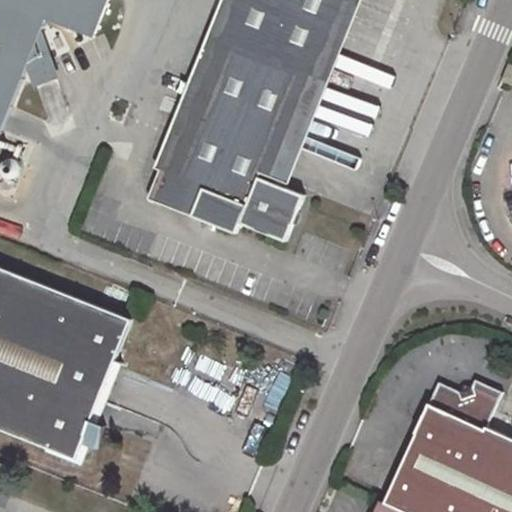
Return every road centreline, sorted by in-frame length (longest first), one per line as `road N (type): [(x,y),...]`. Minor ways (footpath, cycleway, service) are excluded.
road 1 (unknown): [(348,365),(33,236),(44,181),(111,61)]
road 2 (unknown): [(111,61),(138,78),(152,100),(130,198),(140,212),(374,303)]
road 3 (unclassified): [(397,249),(286,511)]
road 4 (unclassified): [(502,0),(397,249)]
road 5 (unknown): [(421,0),(421,27),(372,168),(377,195),(411,216)]
road 6 (unclassified): [(397,249),(511,303)]
